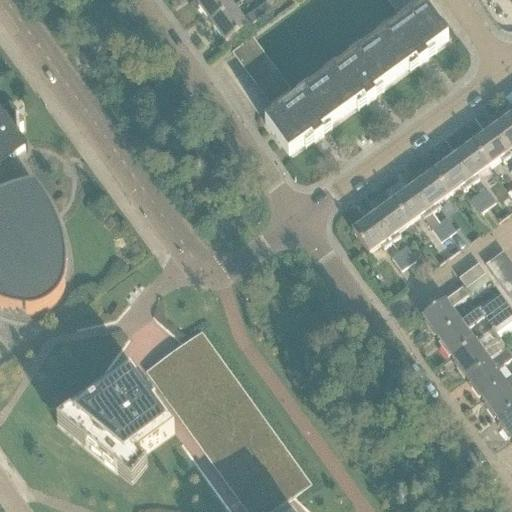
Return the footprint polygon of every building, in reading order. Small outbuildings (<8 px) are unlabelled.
[(234,9),(228,0),(204,0),(196,6),(211,26),(234,9)] [(389,0),(388,1),(396,11),(409,0),(389,0)] [(422,7),(416,0),(409,0),(396,11),(403,20),(422,7)] [(254,13),(260,21),(274,11),(268,3),(254,13)] [(260,21),(254,13),(243,21),(234,9),(211,26),(226,46),(249,29),(260,21)] [(425,58),(448,42),(424,10),(371,48),(395,81),(417,65),(420,69),(429,63),(425,58)] [(261,50),(253,40),(232,55),(240,66),(261,50)] [(365,102),(368,106),(376,100),(373,97),(395,81),(371,48),(320,86),(343,118),(365,102)] [(240,66),(247,76),(268,61),(261,50),(240,66)] [(276,71),(268,61),(247,76),(255,86),(276,71)] [(255,86),(263,97),(284,82),(276,71),(255,86)] [(291,92),(284,82),(263,97),(270,107),(291,92)] [(321,134),(343,118),(320,86),(266,126),(289,157),(312,141),(315,145),(324,138),(321,134)] [(47,205),(36,188),(30,188),(25,189),(19,191),(12,166),(13,165),(10,161),(24,151),(26,154),(27,152),(0,114),(0,310),(0,311),(10,315),(19,317),(28,318),(36,317),(45,315),(51,311),(56,307),(61,301),(65,293),(67,282),(67,273),(66,263),(62,243),(56,223),(47,205)] [(511,118),(492,132),(511,160),(511,118)] [(505,166),(511,160),(492,132),(472,147),(489,170),(501,161),(505,166)] [(479,178),(489,170),(472,147),(452,161),(473,190),(483,183),(479,178)] [(465,195),(473,190),(452,161),(432,176),(449,199),(461,191),(465,195)] [(417,187),(412,190),(433,219),(439,226),(447,221),(441,213),(443,211),(440,206),(449,199),(432,176),(417,187)] [(426,224),(432,232),(439,226),(433,219),(412,190),(392,205),(410,228),(422,220),(425,224),(426,224)] [(486,192),(479,197),(488,210),(496,204),(486,192)] [(481,216),(488,210),(479,197),(471,203),(481,216)] [(373,219),(393,248),(403,241),(399,236),(410,228),(392,205),(373,219)] [(386,253),(393,248),(373,219),(352,234),(369,257),(382,248),(386,253)] [(447,221),(439,226),(449,239),(456,233),(447,221)] [(449,239),(439,226),(432,232),(441,245),(449,239)] [(407,249),(400,255),(409,268),(417,262),(407,249)] [(409,268),(400,255),(392,261),(402,274),(409,268)] [(486,267),(494,278),(511,265),(504,255),(486,267)] [(511,280),(511,266),(511,265),(494,278),(501,288),(511,280)] [(484,278),(476,268),(458,281),(465,291),(484,278)] [(511,295),(511,280),(501,288),(509,298),(511,295)] [(463,290),(445,303),(422,319),(437,340),(460,324),(451,312),(469,300),(463,290)] [(437,340),(444,350),(452,361),(475,344),(466,332),(483,320),(477,311),(460,324),(437,340)] [(464,377),(467,381),(490,365),(508,352),(499,340),(492,332),(475,344),(452,361),(464,377)] [(490,365),(467,381),(482,402),(505,385),(496,373),(511,361),(511,348),(508,352),(490,365)] [(174,435),(131,374),(57,427),(117,476),(174,435)] [(511,380),(505,385),(482,402),(497,422),(511,411),(511,380)] [(499,425),(511,443),(511,442),(511,411),(497,422),(499,425)]
